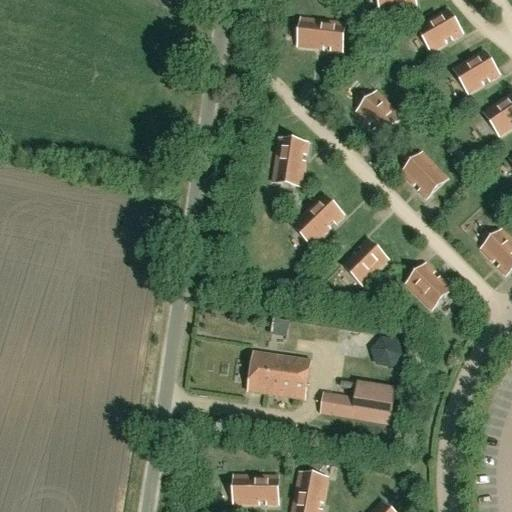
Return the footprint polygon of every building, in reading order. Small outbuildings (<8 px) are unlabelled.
[(379,0),(380,11),(415,8),(414,0),(379,0)] [(433,55),(464,36),(449,11),(418,29),(433,55)] [(341,54),(344,25),(302,20),(299,49),(341,54)] [(470,96),(500,77),(485,52),(454,71),(470,96)] [(382,139),(402,119),(377,95),(357,115),(382,139)] [(501,139),(511,130),(511,95),(484,115),(501,139)] [(301,188),(308,146),(279,141),(273,184),(301,188)] [(426,200),(447,180),(423,155),(402,176),(426,200)] [(313,248),(343,218),(323,197),(292,227),(313,248)] [(505,277),(511,270),(511,241),(503,232),(482,252),(505,277)] [(363,287),(388,263),(367,242),(343,266),(363,287)] [(431,311),(452,291),(427,266),(407,287),(431,311)] [(355,355),(377,346),(371,331),(349,340),(355,355)] [(306,401),(311,362),(253,354),(248,393),(306,401)] [(355,371),(377,369),(376,357),(354,358),(355,371)] [(392,406),(395,392),(358,386),(356,400),(324,395),(320,415),(389,426),(392,406)] [(321,511),(328,481),(299,475),(292,511),(321,511)] [(277,507),(277,478),(235,477),(235,506),(277,507)]
